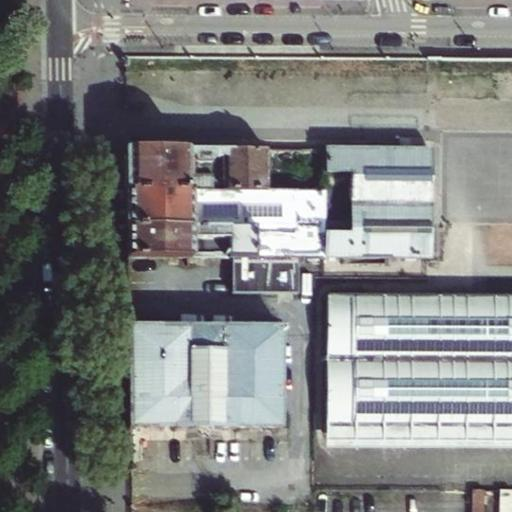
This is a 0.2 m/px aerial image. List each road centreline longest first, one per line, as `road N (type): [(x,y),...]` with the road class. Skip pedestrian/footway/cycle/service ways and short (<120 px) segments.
road 1 (secondary): [(67,511),(58,31)]
road 2 (residential): [(399,28),(58,31)]
